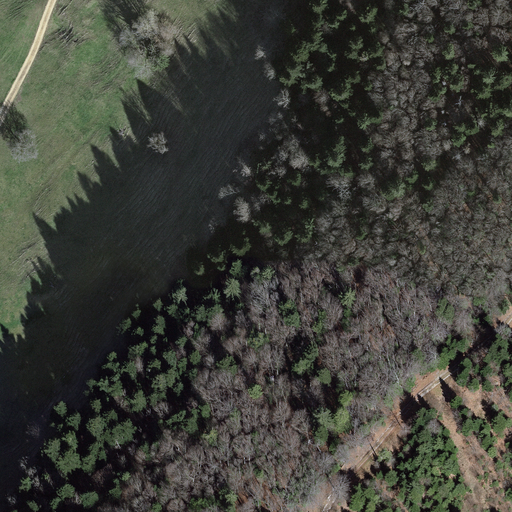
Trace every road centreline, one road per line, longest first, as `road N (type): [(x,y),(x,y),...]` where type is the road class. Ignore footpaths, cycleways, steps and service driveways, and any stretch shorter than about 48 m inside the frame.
road 1 (track): [(511,315),(400,417),(323,511)]
road 2 (track): [(0,121),(51,0)]
